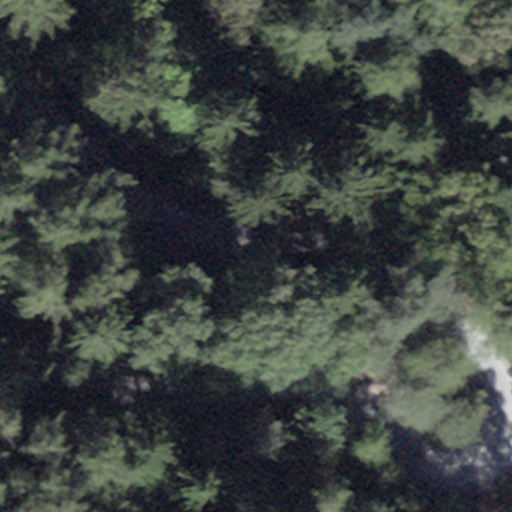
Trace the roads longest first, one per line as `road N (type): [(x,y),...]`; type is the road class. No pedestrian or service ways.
road 1 (track): [(0,60),(68,115),(133,195),(199,225),(261,240),(377,250),(441,288),(494,371),(511,435)]
road 2 (track): [(511,442),(486,470),(448,465),(337,375),(298,368),(194,390),(118,382),(0,342)]
